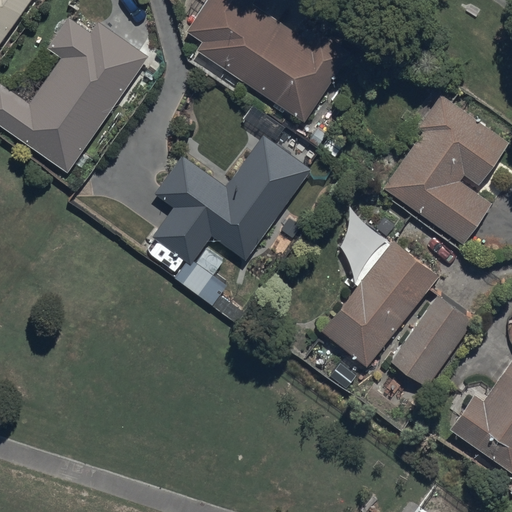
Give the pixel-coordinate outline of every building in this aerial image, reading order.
[(0,0),(0,45),(32,0),(0,0)] [(207,0),(187,29),(203,41),(198,47),(304,120),(351,53),(318,30),(310,42),(252,2),(253,0),(207,0)] [(0,122),(68,170),(149,55),(98,20),(91,30),(71,15),(49,46),(62,55),(29,102),(0,81),(0,122)] [(423,129),(384,184),(464,242),(494,202),(461,178),(464,173),(480,185),(511,142),(434,86),(414,113),(423,120),(419,126),(423,129)] [(264,133),(227,184),(185,153),(157,191),(176,205),(157,231),(152,227),(142,241),(151,247),(145,256),(213,305),(222,292),(221,290),(208,280),(214,273),(201,263),(206,256),(200,251),(213,233),(246,257),(312,168),(264,133)] [(395,238),(323,329),(367,365),(440,274),(395,238)] [(439,293),(392,359),(429,385),(475,319),(439,293)] [(450,426),(511,470),(511,358),(485,397),(476,391),(450,426)] [(94,511),(0,481),(0,511),(94,511)] [(408,511),(431,511),(417,501),(408,511)]
